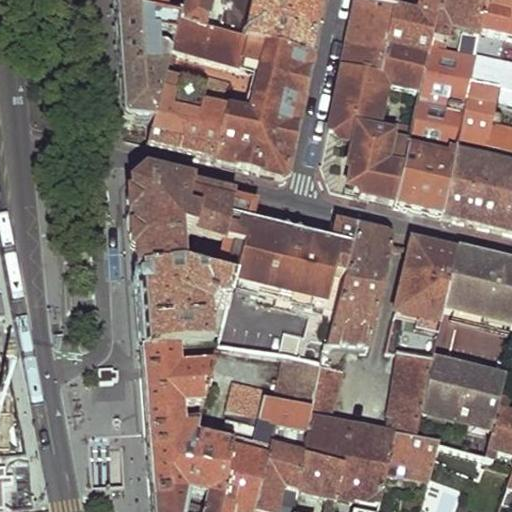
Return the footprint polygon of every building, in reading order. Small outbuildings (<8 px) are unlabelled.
[(112,0),(114,15),(175,29),(179,15),(164,11),(166,0),(112,0)] [(182,0),(179,15),(175,29),(245,46),(256,48),(309,60),(315,33),(322,3),(309,0),(182,0)] [(354,0),(354,3),(394,13),(397,0),(419,0),(415,19),(434,23),(438,0),(354,0)] [(438,0),(434,23),(431,36),(449,39),(460,41),(457,59),(472,62),(473,58),(475,49),(478,35),(484,0),(438,0)] [(511,0),(484,0),(478,35),(511,42),(511,0)] [(346,39),(340,70),(378,80),(385,51),(394,13),(354,3),(346,39)] [(394,13),(385,51),(426,61),(427,53),(431,36),(434,23),(415,19),(394,13)] [(119,80),(122,130),(149,129),(161,82),(164,71),(167,59),(159,53),(152,55),(156,44),(171,43),(175,29),(114,15),(119,80)] [(171,43),(167,59),(164,71),(169,73),(172,61),(238,76),(245,46),(175,29),(171,43)] [(431,36),(427,53),(445,57),(449,39),(431,36)] [(223,117),(212,167),(237,173),(279,183),(284,179),(303,92),(309,60),(256,48),(240,120),(223,117)] [(385,51),(378,80),(340,70),(328,124),(326,137),(352,143),(346,173),(350,174),(346,192),(360,195),(358,202),(393,210),(410,135),(377,128),(371,126),(377,101),(384,103),(386,96),(396,85),(419,90),(426,61),(385,51)] [(410,135),(393,210),(417,216),(440,222),(453,158),(455,146),(472,62),(457,59),(445,57),(427,53),(426,61),(419,90),(416,102),(410,135)] [(511,159),(511,133),(489,128),(497,101),(511,104),(511,66),(492,62),(479,59),(473,58),(472,62),(455,146),(511,159)] [(492,62),(511,66),(511,61),(493,58),(492,62)] [(149,129),(144,149),(166,154),(212,167),(223,117),(219,116),(222,102),(205,97),(201,111),(196,110),(199,92),(161,82),(149,129)] [(386,96),(416,102),(419,90),(396,85),(386,96)] [(384,103),(377,101),(371,126),(377,128),(384,103)] [(453,158),(440,222),(469,228),(511,238),(511,159),(509,172),(453,158)] [(176,277),(175,234),(189,237),(223,242),(232,203),(169,188),(141,181),(126,192),(128,217),(133,279),(176,277)] [(238,260),(230,288),(229,294),(311,313),(322,315),(330,283),(341,285),(353,233),(331,227),(326,247),(248,228),(253,208),(232,203),(223,242),(220,256),(238,260)] [(333,511),(377,511),(386,478),(396,440),(415,445),(429,370),(404,364),(397,384),(386,438),(328,423),(341,383),(345,357),(363,359),(388,248),(386,242),(382,240),(353,233),(341,285),(333,318),(324,349),(319,371),(309,414),(299,465),(341,477),(334,508),(333,511)] [(175,234),(176,277),(179,277),(189,237),(175,234)] [(405,255),(383,359),(404,364),(429,370),(451,256),(441,254),(412,247),(409,250),(405,255)] [(220,256),(214,285),(230,288),(238,260),(220,256)] [(511,270),(495,267),(451,256),(429,370),(415,445),(437,451),(447,453),(481,463),(501,387),(452,377),(462,331),(455,329),(460,307),(511,318),(511,270)] [(136,320),(139,357),(176,354),(206,352),(204,312),(224,312),(226,303),(229,294),(230,288),(214,285),(179,277),(176,277),(133,279),(136,320)] [(330,283),(322,315),(333,318),(341,285),(330,283)] [(226,303),(309,324),(311,313),(229,294),(226,303)] [(309,324),(304,345),(324,349),(333,318),(322,315),(311,313),(309,324)] [(279,340),(274,362),(284,364),(298,367),(304,345),(279,340)] [(139,357),(140,375),(178,374),(176,354),(139,357)] [(284,364),(272,408),(309,414),(319,371),(298,367),(284,364)] [(140,375),(144,434),(182,428),(181,416),(200,413),(209,373),(178,374),(140,375)] [(501,387),(481,463),(491,465),(494,457),(511,460),(511,462),(510,470),(511,470),(511,418),(504,416),(511,385),(511,382),(504,381),(501,387)] [(229,388),(222,416),(256,422),(259,406),(262,395),(229,388)] [(268,452),(254,511),(290,511),(293,499),(299,465),(309,414),(272,408),(259,406),(256,422),(254,428),(249,448),(268,452)] [(144,434),(149,499),(185,496),(219,509),(232,444),(249,448),(254,428),(224,423),(221,436),(194,429),(194,427),(182,428),(144,434)] [(396,440),(386,478),(427,488),(435,457),(437,451),(415,445),(396,440)] [(219,509),(218,511),(254,511),(268,452),(249,448),(232,444),(219,509)] [(437,451),(435,457),(444,459),(447,453),(437,451)] [(299,465),(293,499),(334,508),(341,477),(299,465)] [(511,470),(510,470),(498,508),(509,511),(511,502),(511,470)] [(149,499),(150,511),(218,511),(219,509),(185,496),(149,499)]
